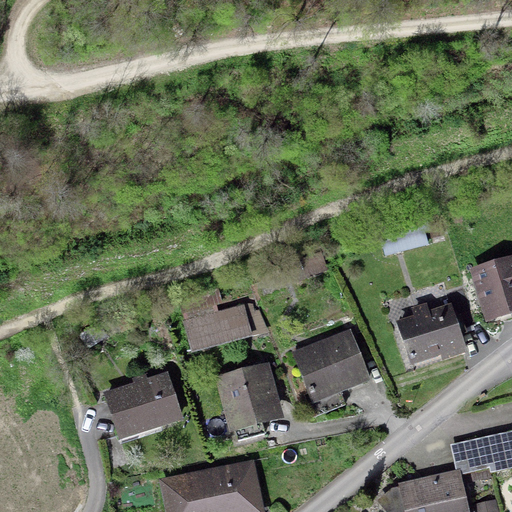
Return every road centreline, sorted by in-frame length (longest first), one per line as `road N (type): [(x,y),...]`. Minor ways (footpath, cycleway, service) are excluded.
road 1 (track): [(511,16),(269,46),(0,100)]
road 2 (residential): [(311,511),(497,365)]
